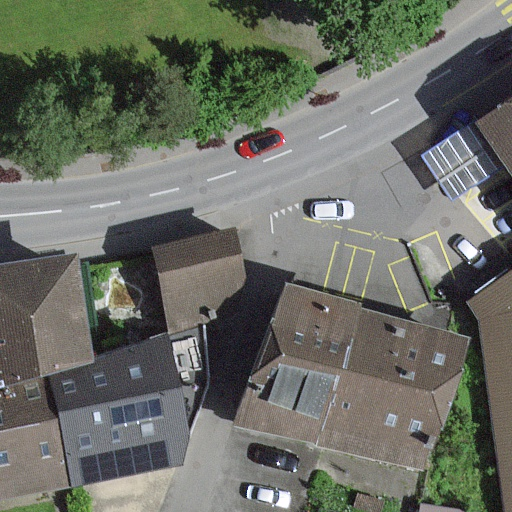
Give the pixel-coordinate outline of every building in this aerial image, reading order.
[(511,176),(511,97),(475,122),(511,176)] [(231,229),(157,251),(175,327),(238,309),(231,229)] [(71,254),(9,267),(0,268),(0,384),(47,375),(93,366),(71,254)] [(502,511),(511,511),(511,271),(466,304),(478,322),(502,511)] [(249,420),(319,440),(357,309),(286,289),(249,420)] [(453,337),(357,309),(319,440),(416,467),(453,337)] [(47,375),(70,484),(109,476),(186,460),(181,436),(169,379),(163,351),(93,366),(47,375)] [(47,375),(0,384),(0,498),(70,484),(47,375)]
